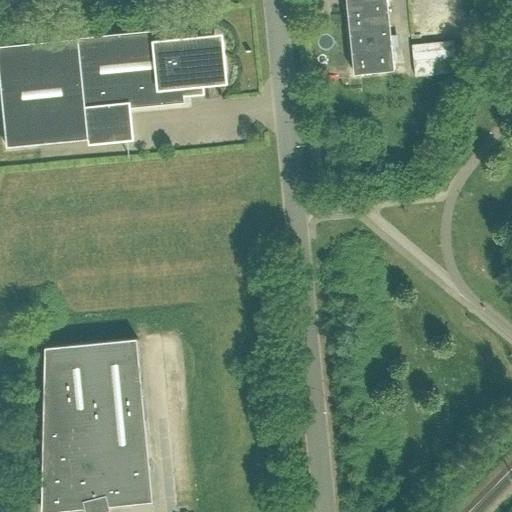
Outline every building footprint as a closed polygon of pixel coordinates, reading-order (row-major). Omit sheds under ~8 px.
[(349,0),(349,1),(349,3),(347,3),(354,73),(395,69),(387,0),(349,0)] [(191,89),(190,81),(214,79),(215,79),(216,78),(217,78),(218,77),(219,76),(220,75),(221,74),(221,73),(221,72),(221,71),(221,70),(219,46),(219,45),(219,44),(218,44),(218,43),(218,42),(217,42),(217,41),(216,40),(215,40),(215,39),(214,39),(213,39),(212,39),(211,38),(210,38),(179,42),(177,27),(77,37),(0,44),(0,79),(7,146),(88,138),(86,112),(185,102),(183,90),(191,89)] [(415,76),(457,72),(454,41),(412,45),(415,76)] [(126,111),(126,121),(164,120),(163,109),(126,111)] [(343,233),(343,225),(322,226),(323,234),(343,233)] [(42,511),(153,500),(137,338),(45,346),(42,511)]
